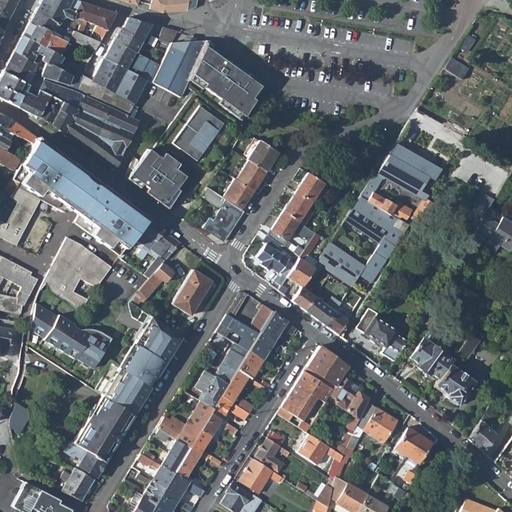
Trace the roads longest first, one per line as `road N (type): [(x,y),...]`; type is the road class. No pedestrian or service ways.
road 1 (residential): [(224,263),(301,152),(405,105),(451,36),(464,0)]
road 2 (residential): [(237,275),(92,511)]
road 3 (residential): [(224,263),(0,105)]
road 4 (residential): [(312,332),(511,493)]
road 5 (residential): [(312,332),(199,511)]
road 6 (residential): [(240,0),(227,30),(123,9)]
